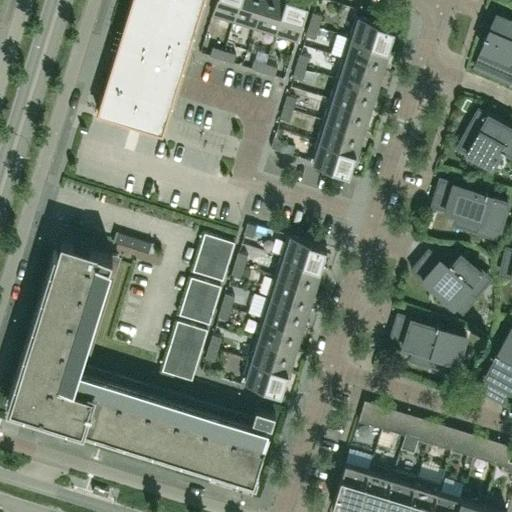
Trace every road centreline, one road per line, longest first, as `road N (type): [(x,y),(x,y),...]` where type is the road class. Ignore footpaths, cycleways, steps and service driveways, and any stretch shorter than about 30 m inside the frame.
road 1 (residential): [(0,302),(94,0)]
road 2 (tertiary): [(61,0),(0,191)]
road 3 (residential): [(511,425),(328,366)]
road 4 (residential): [(52,456),(232,511)]
road 5 (residential): [(374,217),(422,66)]
road 6 (residential): [(328,366),(374,217)]
road 7 (residential): [(281,511),(328,366)]
road 8 (residential): [(374,217),(241,175)]
